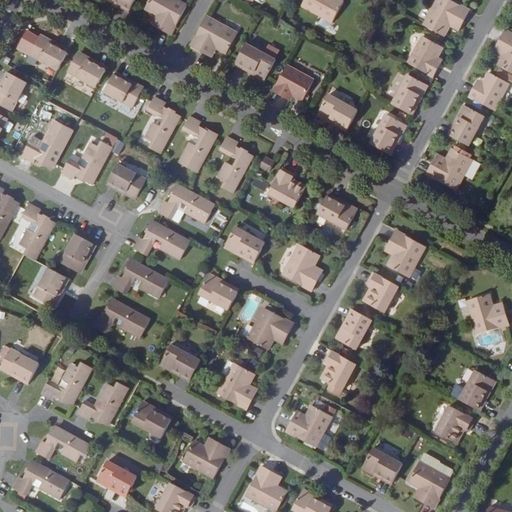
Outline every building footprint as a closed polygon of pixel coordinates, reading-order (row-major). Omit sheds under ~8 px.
[(112,0),(115,0),(131,8),(135,0),(108,0),(112,2),(112,0)] [(112,0),(112,2),(129,12),(131,8),(115,0),(112,0)] [(155,25),(171,34),(187,5),(178,0),(149,0),(145,8),(155,14),(159,16),(155,25)] [(303,0),(300,6),(332,23),(343,3),(337,0),(303,0)] [(437,0),(424,26),(444,37),(450,26),(453,21),(461,26),(470,11),(450,0),(437,0)] [(150,23),(155,25),(159,16),(155,14),(150,23)] [(207,16),(190,46),(206,54),(211,45),(215,47),(226,53),(237,33),(207,16)] [(453,21),(450,26),(459,31),(461,26),(453,21)] [(498,66),(511,73),(511,34),(506,31),(497,46),(506,51),(504,56),(498,66)] [(41,33),(37,41),(30,54),(58,70),(66,56),(70,49),(41,33)] [(408,64),(433,78),(440,65),(435,63),(438,58),(443,48),(422,37),(408,64)] [(211,45),(206,54),(210,57),(215,47),(211,45)] [(506,51),(497,46),(495,51),(504,56),(506,51)] [(252,76),(251,79),(262,85),(273,65),(272,64),(277,56),(266,50),(261,58),(243,48),(234,66),(252,76)] [(97,87),(104,74),(108,66),(79,50),(74,60),(69,71),(97,87)] [(234,66),(232,69),(251,79),(252,76),(234,66)] [(287,66),(273,91),(285,97),(288,92),(293,95),(303,100),(314,80),(287,66)] [(28,82),(15,75),(7,71),(0,84),(0,103),(13,111),(28,82)] [(134,107),(141,94),(145,87),(116,71),(112,78),(106,91),(134,107)] [(469,97),(494,111),(509,84),(489,73),(483,83),(481,88),(476,85),(469,97)] [(420,97),(423,98),(429,86),(409,76),(393,105),(410,114),(420,97)] [(317,115),(328,121),(330,118),(348,128),(357,111),(328,95),(317,115)] [(161,153),(182,117),(182,116),(165,106),(167,102),(155,96),(153,100),(149,109),(166,119),(163,126),(155,122),(146,137),(154,142),(151,147),(161,153)] [(410,114),(413,116),(423,98),(420,97),(410,114)] [(451,137),(469,146),(485,117),(465,106),(459,117),(461,119),(451,137)] [(0,133),(9,118),(0,113),(0,133)] [(198,172),(217,138),(220,134),(201,124),(203,121),(191,115),(188,121),(184,129),(202,138),(198,146),(191,142),(180,162),(198,172)] [(398,136),(401,138),(407,127),(387,115),(371,144),(388,154),(398,136)] [(461,119),(459,117),(449,136),(451,137),(461,119)] [(328,121),(346,131),(348,128),(330,118),(328,121)] [(56,163),(74,130),(64,124),(61,130),(53,125),(44,140),(52,145),(48,152),(31,143),(25,151),(23,155),(35,162),(37,158),(54,167),(56,163)] [(235,193),(254,157),(255,155),(238,146),(240,142),(229,135),(225,142),(221,149),(239,159),(235,166),(228,162),(219,177),(227,182),(224,186),(235,193)] [(388,154),(391,156),(401,138),(398,136),(388,154)] [(101,170),(114,147),(103,141),(100,146),(92,142),(84,157),(92,162),(88,169),(70,159),(65,168),(63,172),(74,179),(77,175),(94,184),(101,170)] [(436,160),(427,175),(456,191),(473,161),(453,150),(447,159),(445,164),(436,160)] [(445,164),(447,159),(439,155),(436,160),(445,164)] [(271,172),(274,160),(263,157),(260,169),(271,172)] [(136,199),(138,196),(148,179),(119,164),(112,176),(108,184),(136,199)] [(291,182),(292,180),(294,176),(283,169),(269,194),(295,208),(305,190),(291,182)] [(252,185),(263,190),(266,183),(254,178),(252,185)] [(306,188),(292,180),(291,182),(305,190),(306,188)] [(217,204),(189,189),(178,183),(169,202),(166,200),(159,212),(164,215),(173,219),(183,202),(190,206),(186,212),(206,223),(217,204)] [(0,239),(19,204),(20,203),(3,193),(5,189),(0,186),(0,203),(5,206),(1,213),(0,213),(0,239)] [(346,207),(347,204),(330,195),(328,197),(346,207)] [(359,210),(347,204),(346,207),(328,197),(319,215),(348,231),(359,210)] [(28,249),(25,254),(36,260),(55,224),(57,222),(40,213),(42,209),(31,202),(27,208),(23,216),(41,226),(37,233),(30,229),(21,244),(28,249)] [(192,241),(160,223),(153,220),(144,238),(141,237),(135,248),(141,252),(148,256),(158,238),(165,242),(161,249),(182,260),(192,241)] [(256,260),(266,243),(236,227),(225,247),(237,253),(238,250),(256,260)] [(409,277),(426,246),(397,230),(389,246),(397,251),(395,255),(389,266),(409,277)] [(62,262),(68,266),(82,273),(98,244),(78,233),(77,234),(62,262)] [(313,270),(316,266),(321,255),(301,244),(285,275),(313,291),(322,275),(313,270)] [(397,251),(389,246),(386,250),(395,255),(397,251)] [(256,260),(238,250),(237,253),(254,263),(256,260)] [(171,279),(136,261),(132,258),(122,276),(120,275),(114,286),(123,291),(128,294),(137,276),(144,280),(140,287),(161,298),(171,279)] [(324,271),(316,266),(313,270),(322,275),(324,271)] [(35,296),(52,305),(55,307),(70,279),(63,275),(50,268),(35,296)] [(399,285),(375,272),(368,284),(372,286),(374,287),(367,302),(385,312),(399,285)] [(229,310),(239,292),(221,283),(222,280),(211,274),(201,294),(229,310)] [(239,292),(240,290),(222,280),(221,283),(239,292)] [(374,287),(372,286),(365,300),(367,302),(374,287)] [(495,310),(494,306),(490,294),(468,301),(478,335),(500,328),(501,331),(508,329),(507,326),(509,326),(504,308),(495,310)] [(95,326),(100,329),(109,334),(118,316),(125,320),(121,327),(142,338),(152,319),(118,300),(113,298),(104,315),(101,314),(95,326)] [(278,335),(287,340),(295,325),(266,309),(250,339),(270,350),(276,339),(278,335)] [(356,310),(354,309),(343,327),(346,329),(356,310)] [(346,329),(343,327),(337,338),(358,350),(374,320),(356,310),(346,329)] [(285,344),(287,340),(278,335),(276,339),(285,344)] [(192,378),(202,360),(172,345),(161,366),(173,371),(174,368),(192,378)] [(1,368),(29,384),(40,364),(12,349),(2,366),(1,368)] [(356,364),(332,350),(325,362),(329,364),(332,365),(324,380),(342,390),(356,364)] [(50,381),(43,394),(54,400),(56,396),(73,406),(74,404),(94,368),(83,362),(80,368),(73,364),(64,379),(72,383),(68,391),(50,381)] [(219,394),(248,410),(257,394),(248,389),(250,385),(256,374),(235,363),(219,394)] [(332,365),(329,364),(322,378),(324,380),(332,365)] [(173,371),(191,381),(191,379),(192,378),(174,368),(173,371)] [(488,392),(490,393),(497,381),(477,370),(461,400),(478,409),(488,392)] [(64,379),(60,386),(68,391),(72,383),(64,379)] [(110,425),(110,424),(130,388),(119,382),(116,387),(109,383),(100,399),(108,403),(104,410),(86,401),(82,408),(79,414),(91,420),(93,416),(110,425)] [(248,389),(257,394),(258,390),(250,385),(248,389)] [(478,409),(481,410),(490,393),(488,392),(478,409)] [(154,411),(156,409),(144,402),(134,422),(163,438),(172,421),(154,411)] [(463,428),(466,429),(470,431),(476,419),(451,405),(437,431),(455,442),(463,428)] [(296,416),(287,432),(316,447),(333,417),(313,406),(307,416),(305,420),(296,416)] [(173,418),(156,409),(154,411),(172,421),(173,418)] [(298,412),(296,416),(305,420),(307,416),(298,412)] [(89,443),(57,426),(47,443),(44,441),(37,452),(42,455),(51,460),(60,442),(67,446),(63,454),(79,462),(83,454),(89,457),(94,446),(89,443)] [(458,443),(466,429),(463,428),(455,442),(458,443)] [(211,449),(215,441),(212,438),(207,447),(211,449)] [(184,460),(215,477),(231,449),(215,441),(211,449),(207,447),(195,441),(184,460)] [(395,482),(405,464),(376,449),(365,469),(375,475),(377,472),(395,482)] [(14,488),(19,491),(28,496),(37,479),(44,482),(41,489),(61,500),(71,481),(37,463),(33,460),(23,478),(20,477),(14,488)] [(128,495),(138,478),(108,462),(97,481),(109,488),(110,485),(128,495)] [(421,500),(436,508),(452,479),(422,463),(411,484),(421,489),(425,491),(421,500)] [(278,511),(289,492),(279,486),(275,484),(279,476),(264,467),(248,496),(278,511)] [(394,485),(395,482),(377,472),(375,475),(394,485)] [(283,478),(279,476),(275,484),(279,486),(283,478)] [(191,509),(197,497),(172,484),(158,510),(162,511),(181,511),(184,506),(187,507),(191,509)] [(110,485),(109,488),(126,497),(128,495),(110,485)] [(425,491),(421,489),(417,498),(421,500),(425,491)] [(294,510),(297,511),(330,511),(333,509),(316,499),(317,497),(305,490),(294,510)] [(316,499),(333,509),(334,506),(317,497),(316,499)]
